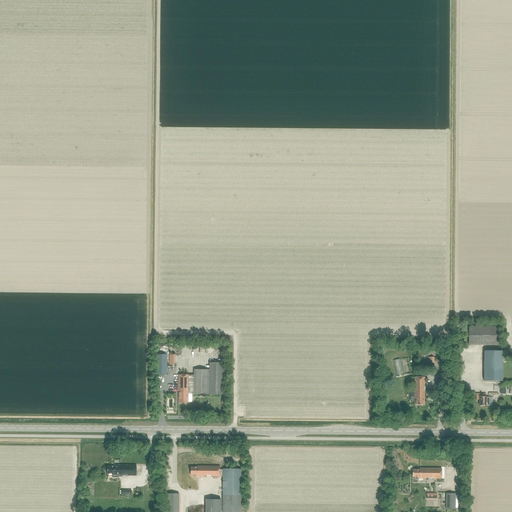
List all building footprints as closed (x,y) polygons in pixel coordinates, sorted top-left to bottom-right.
[(497,327),(469,327),(469,345),(497,345),(497,327)] [(502,381),(502,351),(484,351),(484,381),(502,381)] [(166,375),(166,355),(156,355),(156,375),(166,375)] [(188,403),(188,394),(223,394),(224,364),(209,364),(209,374),(208,374),(209,370),(194,370),(194,376),(188,375),(178,375),(178,403),(188,403)] [(424,405),(425,377),(415,377),(414,405),(424,405)] [(484,394),(479,393),(476,393),(476,400),(479,400),(479,406),(486,406),(489,406),(489,397),(486,397),(484,397),(484,394)] [(136,476),(136,466),(114,465),(114,467),(107,467),(107,471),(107,474),(112,474),(112,475),(136,476)] [(219,476),(219,470),(219,466),(197,466),(197,468),(190,468),(190,472),(190,475),(195,475),(195,476),(219,476)] [(222,511),(241,511),(241,469),(223,469),(222,511)] [(441,469),(419,469),(419,470),(412,470),(412,474),(412,477),(417,477),(417,478),(441,479),(441,469)] [(178,511),(179,494),(167,494),(166,511),(178,511)] [(455,509),(455,494),(446,494),(446,509),(455,509)] [(220,511),(221,500),(206,500),(205,511),(220,511)]
